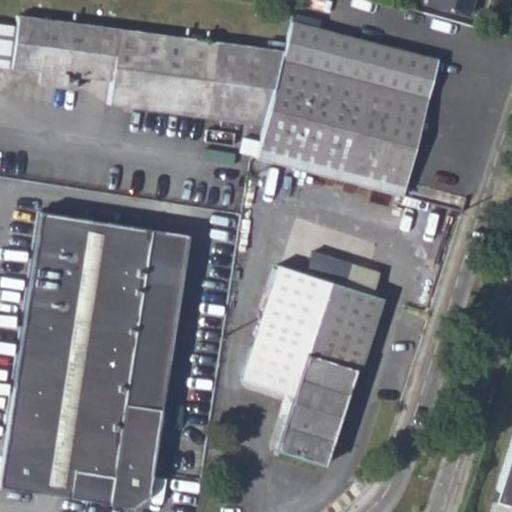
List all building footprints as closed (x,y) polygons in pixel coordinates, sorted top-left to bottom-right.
[(425,0),(425,4),(468,16),(472,0),(425,0)] [(262,122),(281,49),(18,15),(11,66),(39,70),(38,82),(76,87),(78,75),(111,79),(108,103),(262,122)] [(255,157),(399,195),(436,59),(289,19),(281,49),(262,122),(255,157)] [(15,187),(215,206),(218,179),(18,160),(17,167),(15,187)] [(183,227),(35,205),(0,454),(0,484),(129,505),(131,505),(134,505),(136,504),(138,503),(139,502),(140,501),(142,499),(142,497),(143,496),(143,495),(158,402),(121,396),(139,271),(176,277),(183,227)] [(243,383),(290,398),(275,445),(324,462),(376,297),(279,266),(243,383)] [(176,277),(139,271),(121,396),(158,402),(176,277)] [(511,511),(511,432),(488,507),(507,511),(511,511)]
